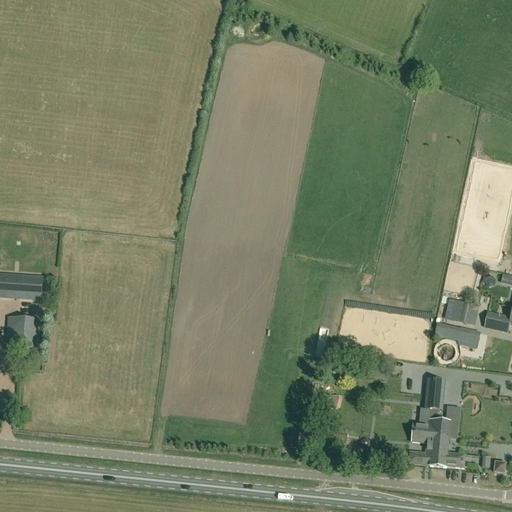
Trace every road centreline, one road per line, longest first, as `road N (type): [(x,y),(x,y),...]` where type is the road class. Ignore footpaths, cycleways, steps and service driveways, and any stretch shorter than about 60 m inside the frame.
road 1 (unclassified): [(511,497),(0,444)]
road 2 (primary): [(422,511),(0,466)]
